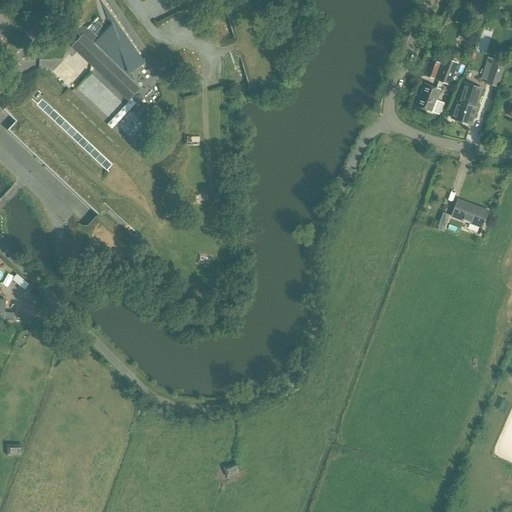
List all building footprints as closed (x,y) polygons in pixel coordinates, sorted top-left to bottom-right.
[(474,0),(468,16),(480,21),(488,0),(474,0)] [(104,5),(103,5),(110,24),(93,44),(102,53),(107,49),(117,58),(112,62),(121,71),(125,67),(131,72),(145,63),(104,5)] [(267,34),(262,45),(276,52),(281,42),(267,34)] [(117,58),(107,49),(102,53),(93,44),(83,35),(72,46),(128,100),(139,89),(132,73),(131,72),(125,67),(121,71),(112,62),(117,58)] [(432,113),(437,100),(441,90),(440,89),(442,83),(449,85),(458,63),(444,58),(436,80),(439,81),(436,88),(424,83),(415,107),(432,113)] [(494,59),(493,59),(486,83),(497,87),(505,63),(504,62),(504,64),(493,61),(494,59)] [(432,60),(425,76),(434,80),(440,63),(432,60)] [(97,215),(90,223),(89,224),(128,227),(102,202),(114,177),(108,171),(116,162),(105,151),(100,157),(41,101),(49,93),(37,83),(27,95),(26,94),(23,97),(4,109),(4,110),(3,110),(5,111),(6,113),(8,114),(16,121),(10,128),(9,128),(9,129),(8,129),(7,130),(8,131),(10,132),(11,133),(19,140),(19,141),(20,141),(27,149),(28,150),(36,157),(37,158),(45,165),(46,166),(54,173),(55,174),(62,182),(63,183),(63,182),(71,190),(72,191),(80,198),(81,199),(89,206),(90,207),(98,214),(97,215)] [(458,102),(457,102),(452,118),(470,124),(476,108),(482,89),(464,83),(458,102)] [(86,113),(91,106),(67,88),(61,96),(69,102),(73,98),(77,101),(74,105),(86,113)] [(200,134),(184,134),(184,145),(199,146),(200,134)] [(167,176),(164,173),(159,167),(170,190),(175,186),(174,184),(167,176)] [(208,191),(190,192),(191,205),(208,203),(208,191)] [(488,211),(457,199),(451,217),(482,228),(488,211)] [(443,213),(442,214),(437,229),(443,231),(449,215),(443,213)] [(213,256),(198,252),(195,264),(210,268),(213,256)] [(26,288),(31,282),(17,273),(13,279),(26,288)] [(0,318),(11,319),(11,312),(6,312),(7,298),(0,297),(0,318)] [(20,455),(20,451),(20,444),(6,444),(6,455),(20,455)] [(223,467),(226,475),(227,477),(239,472),(236,462),(223,467)]
